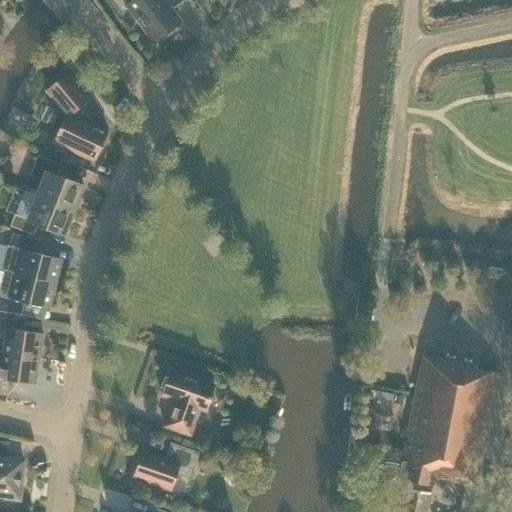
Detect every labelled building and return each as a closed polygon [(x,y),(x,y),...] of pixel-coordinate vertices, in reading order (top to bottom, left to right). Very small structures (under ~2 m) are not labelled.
[(166,37),(173,32),(174,27),(181,22),(164,0),(133,0),(126,5),(154,42),(161,36),(166,37)] [(94,160),(107,132),(91,124),(93,121),(83,109),(88,99),(67,74),(66,75),(67,75),(55,100),(55,99),(54,100),(67,115),(54,142),(94,160)] [(74,210),(84,186),(57,175),(61,164),(38,155),(30,174),(43,179),(37,195),(74,210)] [(11,226),(34,235),(38,224),(65,234),(74,210),(37,195),(28,219),(15,214),(11,226)] [(54,283),(60,259),(37,253),(40,241),(12,234),(6,258),(19,261),(16,273),(54,283)] [(25,301),(48,307),(54,283),(16,273),(10,297),(1,294),(0,299),(0,310),(19,314),(18,315),(21,315),(25,301)] [(363,305),(360,329),(369,331),(373,307),(363,305)] [(40,358),(43,334),(16,330),(18,314),(0,310),(0,336),(5,337),(2,353),(40,358)] [(9,379),(36,383),(40,358),(2,353),(0,368),(0,392),(6,394),(9,379)] [(422,356),(416,385),(397,487),(404,488),(399,511),(426,511),(434,476),(477,484),(499,373),(476,368),(477,366),(422,356)] [(205,411),(215,385),(171,370),(162,396),(173,400),(164,427),(190,436),(200,409),(205,411)] [(394,394),(371,389),(369,399),(392,403),(394,394)] [(21,501),(23,484),(21,484),(24,460),(7,458),(9,442),(0,440),(0,495),(4,496),(4,498),(21,501)] [(177,472),(190,477),(198,453),(172,444),(166,459),(143,451),(134,477),(171,490),(177,472)]
